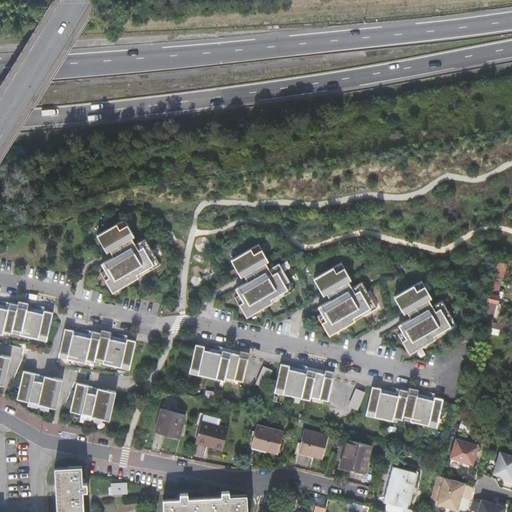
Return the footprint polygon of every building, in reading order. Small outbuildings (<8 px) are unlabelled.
[(125,219),(97,235),(107,252),(110,250),(114,256),(101,263),(105,270),(101,272),(113,292),(161,265),(145,238),(136,244),(132,238),(135,236),(125,219)] [(295,289),(279,262),(270,268),(266,262),(269,260),(259,243),(231,260),(241,277),(244,275),(248,281),(236,288),(239,295),(235,297),(247,317),(295,289)] [(378,307),(362,281),(352,286),(349,280),(352,279),(342,262),(314,278),(324,295),(327,293),(330,299),(318,306),(322,313),(318,315),(330,335),(378,307)] [(493,277),(487,301),(495,303),(498,303),(500,297),(503,298),(504,292),(499,291),(502,279),(493,277)] [(410,353),(458,325),(442,299),(433,305),(429,298),(432,297),(422,280),(394,296),(404,313),(407,311),(411,317),(399,324),(402,331),(398,333),(410,353)] [(481,325),(489,327),(492,315),(495,303),(487,301),(484,312),(481,325)] [(38,339),(47,341),(53,312),(44,310),(44,314),(26,310),(27,306),(10,302),(8,309),(0,307),(0,330),(20,335),(21,331),(39,335),(38,339)] [(74,330),(65,328),(58,357),(68,359),(68,356),(103,364),(104,360),(121,364),(121,367),(130,370),(136,341),(127,339),(126,342),(109,338),(110,335),(92,331),(91,338),(73,334),(74,330)] [(205,346),(196,344),(189,373),(199,375),(199,372),(217,376),(216,379),(225,381),(227,374),(235,376),(234,380),(243,382),(250,353),(241,351),(240,354),(222,350),(222,354),(204,350),(205,346)] [(0,384),(5,385),(11,357),(2,355),(0,362),(0,361),(0,384)] [(281,364),(275,392),(284,394),(285,391),(302,395),(301,398),(310,400),(312,393),(320,395),(319,399),(328,401),(335,372),(326,370),(325,373),(308,370),(307,373),(289,369),(290,366),(281,364)] [(264,365),(260,376),(269,379),(273,368),(264,365)] [(36,373),(24,371),(17,399),(57,408),(63,379),(54,377),(52,384),(34,380),(36,373)] [(89,385),(77,382),(70,411),(110,420),(116,391),(107,389),(106,396),(87,392),(89,385)] [(373,386),(366,415),(375,417),(376,414),(411,421),(412,418),(429,422),(428,425),(437,427),(444,399),(435,397),(433,403),(416,399),(417,393),(400,389),(398,396),(381,392),(382,388),(373,386)] [(349,405),(359,409),(366,390),(357,387),(349,405)] [(162,409),(156,433),(179,439),(185,416),(162,409)] [(204,414),(202,421),(219,425),(221,418),(204,414)] [(219,425),(202,421),(196,443),(207,446),(208,443),(224,447),(229,428),(219,425)] [(256,426),(251,447),(278,453),(282,433),(256,426)] [(305,430),(299,451),(308,454),(309,451),(315,453),(314,455),(323,457),(328,436),(305,430)] [(451,457),(473,464),(479,445),(468,441),(456,438),(451,457)] [(348,440),(341,467),(364,473),(371,445),(348,440)] [(511,481),(511,454),(500,451),(494,473),(506,476),(505,479),(511,481)] [(394,465),(384,501),(408,507),(418,471),(394,465)] [(82,467),(55,468),(58,511),(84,511),(83,492),(88,491),(88,484),(83,484),(82,467)] [(458,509),(466,482),(445,476),(438,474),(431,499),(439,501),(438,503),(458,509)] [(112,481),(112,493),(129,492),(128,481),(112,481)] [(182,500),(164,501),(164,511),(247,511),(247,496),(230,497),(230,493),(222,493),(222,498),(189,499),(189,495),(181,495),(182,500)] [(325,511),(329,501),(319,498),(314,511),(325,511)] [(482,499),(481,502),(478,511),(504,511),(506,507),(482,499)] [(481,502),(474,500),(471,510),(478,511),(481,502)]
